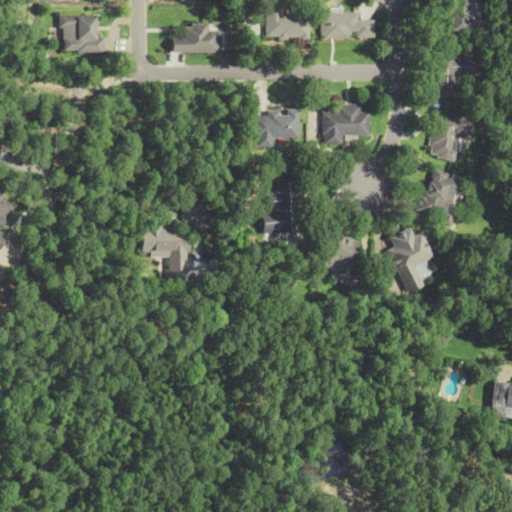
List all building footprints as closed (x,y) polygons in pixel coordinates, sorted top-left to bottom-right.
[(480,1),(480,0),(445,0),(445,33),(472,33),(473,1),(480,1)] [(277,14),(277,4),(259,4),(259,38),(300,38),(300,14),(277,14)] [(351,14),(313,14),(313,37),(367,37),(367,21),(351,21),(351,14)] [(105,52),(105,37),(96,37),(96,16),(64,16),(64,52),(105,52)] [(206,24),(182,24),(182,38),(170,38),(170,53),(216,53),(216,31),(206,31),(206,24)] [(425,97),(450,98),(450,77),(475,78),(475,56),(426,54),(425,97)] [(353,105),(329,105),(328,113),(315,113),(315,146),(334,146),(334,136),(361,136),(361,113),(353,113),(353,105)] [(249,113),(249,148),(267,148),(267,139),(291,139),(291,113),(249,113)] [(449,161),(452,138),(466,140),(468,123),(428,116),(421,156),(449,161)] [(409,212),(442,225),(460,180),(448,175),(447,178),(426,169),(409,212)] [(264,184),(265,213),(256,214),(257,235),(293,233),(291,200),(301,200),(300,183),(264,184)] [(139,227),(138,253),(147,253),(147,258),(166,258),(166,278),(184,278),(184,228),(139,227)] [(344,265),(353,243),(321,228),(307,260),(331,271),(327,280),(341,286),(349,268),(344,265)] [(419,287),(409,267),(428,258),(417,235),(409,238),(404,229),(378,241),(403,295),(419,287)] [(511,384),(491,382),(488,416),(511,418),(511,384)] [(511,481),(500,482),(499,510),(511,509),(511,481)]
